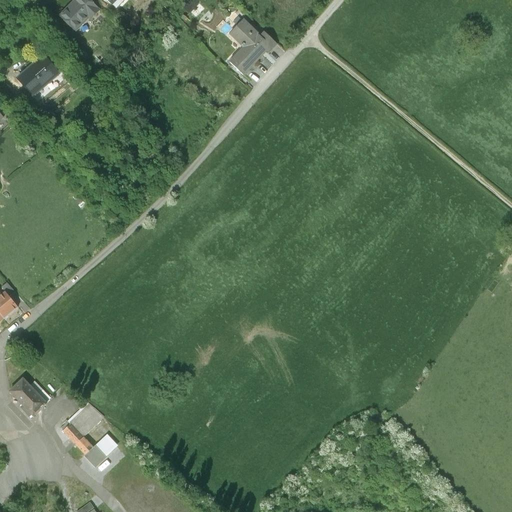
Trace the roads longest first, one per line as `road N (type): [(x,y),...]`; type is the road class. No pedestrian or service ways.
road 1 (unclassified): [(339,0),(178,184),(0,345)]
road 2 (track): [(511,205),(306,37)]
